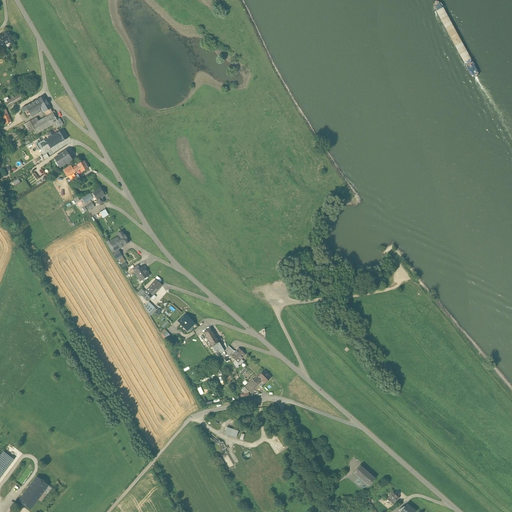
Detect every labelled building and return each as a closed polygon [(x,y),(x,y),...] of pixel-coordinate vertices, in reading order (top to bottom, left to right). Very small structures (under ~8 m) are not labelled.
[(11,35),(8,31),(5,33),(4,33),(5,34),(10,43),(10,44),(11,43),(14,42),(14,41),(12,37),(11,35)] [(5,34),(0,36),(0,48),(10,43),(5,34)] [(20,94),(11,100),(13,103),(22,98),(20,94)] [(38,99),(26,107),(32,117),(42,111),(46,117),(53,112),(43,97),(39,100),(38,99)] [(39,121),(32,126),(35,131),(37,134),(53,124),(56,129),(60,126),(59,123),(60,122),(59,120),(58,121),(54,116),(56,115),(54,111),(53,112),(46,117),(39,121)] [(38,120),(29,126),(28,126),(32,131),(32,130),(34,132),(35,131),(32,126),(39,121),(38,120)] [(63,130),(56,134),(55,135),(52,131),(48,133),(50,138),(52,140),(54,143),(55,145),(61,141),(61,142),(68,138),(63,130)] [(65,151),(55,158),(57,161),(56,162),(60,167),(71,160),(65,151)] [(84,161),(77,165),(80,169),(82,172),(88,168),(84,161)] [(71,165),(63,170),(67,177),(75,172),(72,168),(71,165)] [(100,188),(93,193),(100,205),(104,202),(102,198),(105,196),(100,188)] [(90,193),(75,201),(78,206),(93,198),(90,193)] [(92,202),(85,206),(87,211),(94,207),(92,202)] [(122,231),(117,234),(119,237),(111,242),(116,250),(118,248),(129,242),(122,231)] [(121,256),(118,250),(113,253),(116,259),(121,256)] [(117,260),(121,268),(127,266),(123,257),(117,260)] [(139,269),(135,272),(138,278),(139,277),(141,281),(149,276),(147,273),(148,272),(144,266),(139,269)] [(156,280),(144,293),(150,298),(162,285),(156,280)] [(150,298),(144,293),(141,296),(148,301),(150,298)] [(154,307),(148,302),(144,306),(149,313),(154,307)] [(186,314),(178,321),(180,324),(183,327),(187,331),(195,324),(186,314)] [(219,342),(211,328),(207,330),(203,333),(208,341),(211,346),(212,347),(215,345),(219,343),(219,342)] [(219,342),(219,343),(215,345),(219,352),(220,353),(223,351),(225,350),(222,344),(219,342)] [(234,351),(229,346),(225,350),(227,354),(229,358),(231,357),(231,356),(235,352),(233,351),(234,351)] [(245,355),(238,348),(235,352),(231,356),(231,357),(235,360),(238,363),(245,355)] [(264,371),(253,381),(254,381),(258,385),(260,383),(263,386),(271,378),(264,371)] [(250,385),(248,383),(244,387),(250,392),(253,389),(250,385)] [(238,431),(226,427),(224,434),(236,437),(238,431)] [(284,448),(277,437),(273,440),(280,450),(284,448)] [(0,476),(13,459),(4,452),(0,456),(0,476)] [(375,479),(360,466),(354,473),(369,486),(375,479)] [(37,476),(18,501),(30,510),(44,491),(49,485),(37,476)] [(392,493),(387,499),(392,504),(395,500),(396,501),(396,500),(398,498),(393,493),(392,493)]
